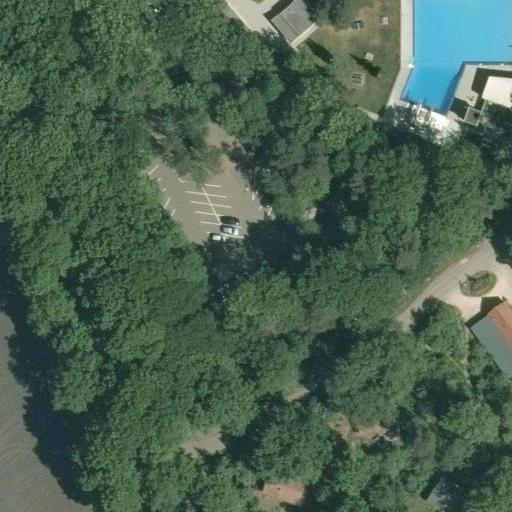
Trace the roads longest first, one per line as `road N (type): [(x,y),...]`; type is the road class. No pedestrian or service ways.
road 1 (unclassified): [(131,463),(228,439),(288,405),(368,352),(511,234)]
road 2 (unclassified): [(131,463),(0,70)]
